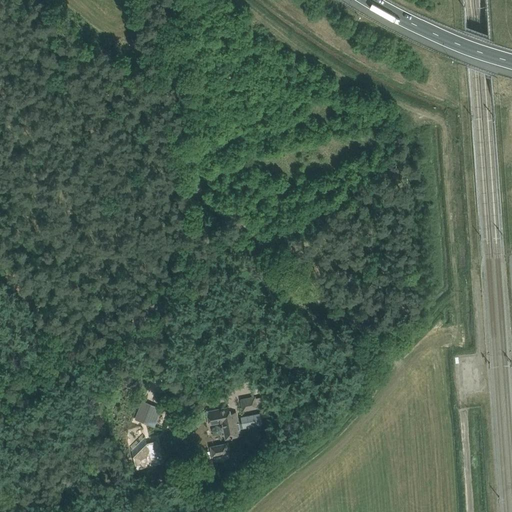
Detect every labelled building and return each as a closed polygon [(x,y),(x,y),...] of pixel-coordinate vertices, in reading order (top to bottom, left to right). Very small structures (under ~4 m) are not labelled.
[(255,396),(241,399),(243,410),(265,406),(263,397),(256,398),(255,396)] [(144,421),(143,423),(154,427),(162,408),(153,404),(151,403),(149,408),(144,421)] [(242,423),(238,424),(235,412),(230,413),(229,407),(208,411),(210,422),(224,419),(228,436),(240,434),(239,429),(262,424),(260,413),(241,417),(242,423)] [(145,437),(131,450),(133,457),(136,469),(152,465),(160,463),(157,454),(159,454),(159,453),(156,441),(148,443),(147,443),(145,437)] [(231,458),(228,443),(209,447),(211,457),(213,456),(214,462),(231,458)]
